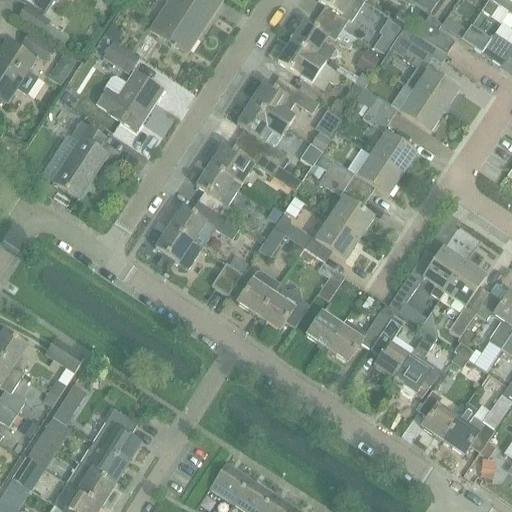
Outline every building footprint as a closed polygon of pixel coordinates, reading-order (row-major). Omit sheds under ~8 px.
[(18,20),(55,44),(63,32),(43,19),(55,0),(20,0),(28,5),(18,20)] [(223,2),(220,0),(171,0),(149,33),(186,57),(223,2)] [(357,0),(319,0),(318,2),(326,8),(318,20),(340,34),(341,32),(348,22),(351,24),(357,14),(363,4),(357,0)] [(481,12),(481,13),(490,19),(497,9),(507,16),(511,9),(511,0),(489,0),(488,3),(481,12)] [(293,25),(299,10),(289,7),(284,22),(293,25)] [(428,19),(416,37),(415,37),(446,58),(454,45),(437,33),(441,28),(428,19)] [(441,28),(454,37),(460,28),(447,19),(441,28)] [(305,23),(291,45),(325,67),(334,53),(323,47),(328,39),(348,52),(354,43),(340,34),(318,20),(312,29),(305,23)] [(396,40),(404,28),(396,23),(388,35),(396,40)] [(461,42),(481,55),(491,41),(471,28),(461,42)] [(399,39),(411,47),(404,56),(402,61),(418,71),(405,90),(413,95),(444,116),(459,94),(424,70),(432,59),(441,65),(446,58),(415,37),(416,37),(405,30),(399,39)] [(481,55),(501,68),(511,52),(511,46),(495,35),(491,41),(481,55)] [(0,99),(8,105),(16,92),(27,99),(39,81),(28,74),(38,58),(46,64),(53,52),(30,37),(20,52),(7,43),(0,54),(0,99)] [(382,38),(373,51),(383,58),(392,45),(382,38)] [(139,61),(113,44),(103,60),(128,77),(139,61)] [(323,94),(335,74),(291,45),(278,64),(316,90),(323,94)] [(511,52),(501,68),(511,75),(511,52)] [(365,53),(355,69),(369,78),(379,62),(365,53)] [(84,76),(89,59),(74,55),(69,71),(84,76)] [(52,71),(39,83),(47,92),(61,80),(52,71)] [(162,94),(134,75),(133,74),(125,86),(115,79),(109,80),(103,90),(105,92),(95,107),(106,115),(105,115),(131,133),(144,113),(148,115),(162,94)] [(354,86),(362,92),(369,81),(361,76),(354,86)] [(78,94),(90,100),(96,89),(84,83),(78,94)] [(250,106),(287,131),(294,121),(287,117),(294,106),(311,118),(317,108),(296,94),(290,103),(286,100),(286,99),(264,85),(250,106)] [(356,102),(362,93),(362,92),(354,86),(347,97),(356,102)] [(368,111),(388,124),(395,114),(362,93),(356,102),(359,104),(358,105),(368,111)] [(399,114),(414,124),(431,135),(444,116),(413,95),(399,114)] [(335,104),(329,113),(341,121),(347,112),(335,104)] [(358,105),(353,114),(362,120),(368,111),(358,105)] [(244,132),(237,143),(278,170),(285,175),(293,164),(273,151),(280,141),(287,131),(250,106),(236,127),(244,132)] [(388,124),(368,111),(362,120),(361,122),(381,135),(388,124)] [(103,141),(87,131),(81,127),(71,140),(79,145),(52,185),(77,201),(106,157),(97,151),(103,141)] [(323,155),(331,142),(318,135),(310,147),(323,155)] [(416,157),(399,146),(385,136),(370,159),(401,180),(416,157)] [(223,147),(209,169),(239,189),(253,169),(271,181),(278,170),(237,143),(231,152),(223,147)] [(490,163),(510,171),(511,164),(511,160),(494,153),(490,163)] [(316,167),(326,174),(325,176),(345,189),(352,178),(332,165),(333,163),(323,156),(316,167)] [(357,178),(371,188),(388,199),(401,180),(370,159),(357,178)] [(239,189),(209,169),(196,189),(204,195),(197,205),(227,226),(234,215),(226,209),(239,189)] [(345,189),(325,176),(318,186),(338,199),(345,189)] [(310,193),(300,207),(311,214),(321,201),(310,193)] [(343,201),(327,223),(358,243),(373,221),(343,201)] [(167,231),(200,252),(213,231),(230,243),(237,232),(227,226),(197,205),(190,214),(182,209),(167,231)] [(311,218),(321,226),(330,213),(319,206),(311,218)] [(266,221),(274,227),(281,217),(272,211),(266,221)] [(302,252),(303,251),(309,242),(292,231),(290,222),(281,217),(274,227),(271,231),(282,238),(302,252)] [(344,263),(358,243),(327,223),(314,243),(344,263)] [(154,251),(182,269),(187,272),(200,252),(167,231),(154,251)] [(267,262),(282,238),(271,231),(256,254),(267,262)] [(225,268),(241,278),(248,267),(248,266),(261,246),(251,239),(237,260),(235,258),(228,268),(226,266),(225,268)] [(443,251),(422,281),(434,290),(430,296),(438,302),(462,265),(443,251)] [(327,281),(333,273),(322,265),(316,274),(327,281)] [(447,334),(457,341),(475,316),(485,323),(499,303),(478,289),(484,280),(462,265),(438,302),(439,303),(443,296),(464,310),(447,334)] [(227,298),(238,282),(241,278),(225,268),(212,288),(227,298)] [(327,304),(337,288),(343,279),(333,273),(327,281),(328,282),(317,298),(327,304)] [(237,306),(257,319),(271,298),(272,299),(278,289),(280,287),(261,275),(257,276),(237,306)] [(420,284),(408,277),(387,308),(396,314),(399,316),(420,284)] [(294,331),(305,314),(309,308),(303,304),(301,304),(298,291),(284,295),(284,293),(278,289),(272,299),(271,298),(257,319),(278,334),(284,325),(294,331)] [(489,344),(500,352),(511,333),(511,298),(508,296),(493,318),(502,324),(489,344)] [(379,316),(378,315),(364,337),(344,324),(340,330),(339,329),(325,350),(347,364),(360,346),(370,352),(396,314),(387,308),(385,307),(379,316)] [(408,360),(389,348),(407,321),(399,316),(396,314),(370,352),(379,359),(373,369),(393,382),(408,360)] [(325,350),(339,329),(319,316),(306,337),(325,350)] [(511,333),(500,352),(511,360),(511,333)] [(28,364),(20,359),(26,349),(3,334),(0,339),(0,362),(23,377),(24,376),(22,375),(28,364)] [(44,357),(66,371),(58,384),(57,384),(50,395),(58,400),(66,389),(65,389),(79,368),(84,360),(55,341),(44,357)] [(466,362),(472,354),(460,346),(454,354),(456,355),(466,362)] [(440,357),(450,364),(456,355),(454,354),(446,348),(440,357)] [(408,360),(393,382),(422,401),(440,373),(412,355),(408,361),(408,360)] [(460,371),(466,362),(456,355),(450,364),(460,371)] [(0,400),(0,405),(16,416),(22,406),(10,398),(23,377),(0,362),(0,391),(4,394),(0,400)] [(511,405),(511,392),(508,390),(502,398),(511,405)] [(422,431),(442,444),(455,423),(435,410),(441,401),(431,394),(417,415),(427,422),(422,431)] [(58,400),(50,395),(43,405),(52,411),(58,400)] [(455,423),(442,444),(463,458),(469,450),(478,456),(511,406),(511,405),(502,398),(501,398),(482,426),(474,421),(477,417),(467,410),(457,424),(455,423)] [(0,439),(1,439),(0,438),(0,425),(7,430),(7,429),(16,416),(0,405),(0,439)] [(59,409),(53,419),(63,426),(65,427),(72,417),(69,416),(59,409)] [(93,445),(127,467),(141,446),(130,439),(137,427),(114,412),(93,445)] [(53,419),(39,441),(49,447),(63,426),(53,419)] [(27,423),(21,432),(31,439),(37,430),(27,423)] [(39,441),(26,461),(36,467),(49,447),(39,441)] [(114,488),(127,467),(93,445),(79,466),(114,488)] [(26,461),(12,482),(22,488),(36,467),(26,461)] [(114,488),(79,466),(66,487),(100,510),(114,488)] [(233,507),(249,481),(226,466),(209,491),(233,507)] [(241,511),(262,511),(273,496),(249,481),(233,507),(241,511)] [(12,482),(0,501),(0,504),(8,509),(22,488),(12,482)] [(53,507),(60,511),(98,511),(100,510),(66,487),(53,507)] [(262,511),(295,511),(296,511),(273,496),(262,511)]
